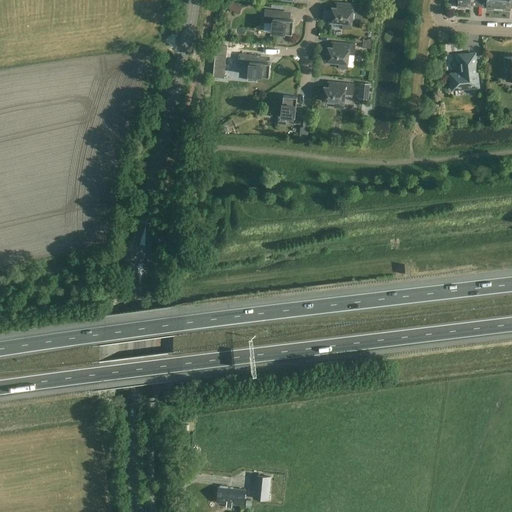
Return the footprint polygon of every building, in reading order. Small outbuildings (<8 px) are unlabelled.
[(498,0),(486,0),(486,9),(493,9),(494,8),(498,8),(498,0)] [(498,0),(498,8),(503,8),(503,10),(510,10),(510,0),(498,0)] [(340,2),(340,8),(332,7),(331,21),(343,22),(343,28),(351,28),(353,10),(359,10),(359,4),(340,2)] [(282,11),(265,9),(264,22),(272,23),(271,32),(292,34),(293,20),(282,19),(282,11)] [(355,44),(340,42),(334,42),(333,48),(328,47),(327,61),(339,62),(339,67),(347,68),(348,54),(354,55),(355,44)] [(269,77),(270,63),(258,62),(259,55),(239,53),(238,65),(249,66),(248,80),(256,81),(256,76),(269,77)] [(462,73),(451,74),(453,89),(478,86),(474,54),(460,56),(462,73)] [(353,95),(354,84),(337,82),(336,88),(324,87),(323,101),(335,102),(335,107),(343,108),(344,94),(353,95)] [(289,123),(300,124),(302,109),(296,108),(297,97),(283,95),(281,116),(290,117),(289,123)] [(225,112),(222,119),(228,121),(231,115),(225,112)] [(253,498),(269,500),(271,476),(255,475),(253,498)] [(217,502),(233,504),(243,505),(245,489),(219,486),(217,502)]
